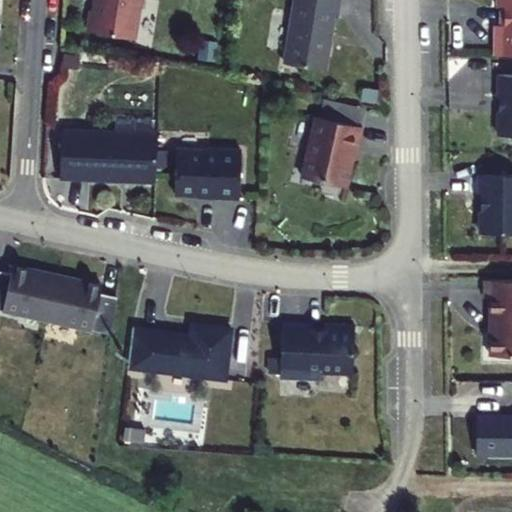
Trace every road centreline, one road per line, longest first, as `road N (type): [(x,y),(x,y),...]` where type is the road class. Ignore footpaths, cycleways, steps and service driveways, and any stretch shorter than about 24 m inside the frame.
road 1 (residential): [(409,273),(278,274),(24,221)]
road 2 (residential): [(406,0),(409,273)]
road 3 (residential): [(409,273),(408,439),(390,511)]
road 4 (residential): [(38,0),(24,221)]
